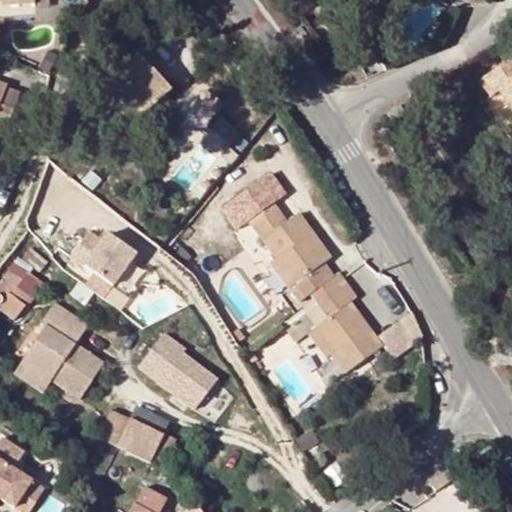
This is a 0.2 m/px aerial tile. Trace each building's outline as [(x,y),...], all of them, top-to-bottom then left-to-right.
[(301,27),(296,31),(303,39),(308,35),(301,27)] [(150,100),(155,106),(172,89),(138,53),(123,68),(127,72),(117,81),(113,77),(96,93),(125,123),(150,100)] [(498,90),(511,109),(511,53),(478,79),(489,96),(498,90)] [(123,68),(113,77),(117,81),(127,72),(123,68)] [(0,123),(9,127),(20,96),(8,92),(7,87),(0,84),(0,123)] [(130,128),(155,106),(150,100),(125,123),(130,128)] [(397,105),(386,114),(395,125),(406,116),(397,105)] [(84,184),(95,193),(102,183),(91,175),(84,184)] [(250,221),(277,260),(296,287),(304,297),(309,294),(336,275),(329,265),(336,259),(302,211),(287,221),(274,204),(250,221)] [(81,241),(67,265),(108,292),(127,259),(99,242),(94,249),(81,241)] [(0,308),(15,320),(39,288),(27,278),(34,267),(20,257),(0,283),(0,308)] [(289,292),(296,287),(277,260),(270,265),(289,292)] [(339,272),(336,275),(309,294),(314,302),(344,279),(339,272)] [(344,279),(314,302),(318,306),(347,284),(344,279)] [(328,319),(315,330),(334,355),(348,374),(383,348),(351,303),(357,299),(347,284),(318,306),(328,319)] [(45,330),(24,367),(52,383),(84,401),(104,365),(77,349),(88,328),(53,307),(41,327),(45,330)] [(334,355),(315,330),(309,333),(327,360),(334,355)] [(162,336),(137,369),(192,412),(215,382),(180,356),(183,352),(162,336)] [(166,438),(131,421),(126,433),(118,448),(151,465),(166,438)] [(104,441),(118,448),(126,433),(112,426),(104,441)] [(32,511),(46,491),(0,462),(0,499),(19,511),(32,511)] [(443,474),(430,483),(436,492),(450,483),(443,474)] [(160,511),(167,502),(144,489),(130,511),(160,511)]
